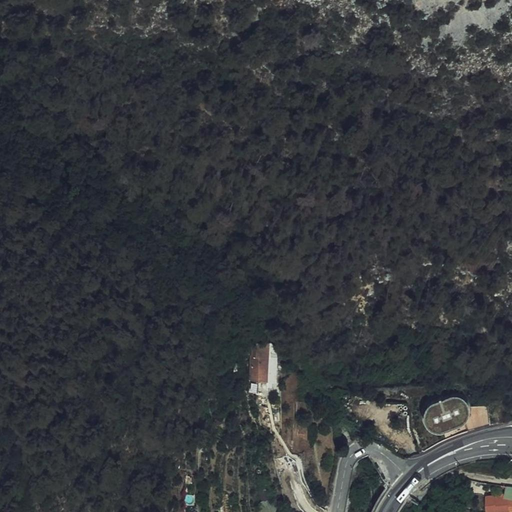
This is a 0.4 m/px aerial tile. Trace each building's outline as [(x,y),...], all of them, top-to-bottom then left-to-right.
[(268,352),(252,352),(251,381),(268,381),(268,352)] [(362,401),(355,412),(368,420),(375,409),(362,401)] [(467,424),(474,423),(472,414),(466,416),(467,424)] [(296,423),(297,443),(306,442),(305,422),(296,423)] [(284,491),(289,507),(303,502),(298,486),(284,491)] [(511,511),(511,486),(506,486),(505,497),(504,496),(503,498),(495,499),(495,496),(486,498),(488,510),(488,511),(511,511)] [(157,492),(156,492),(154,493),(154,494),(153,496),(154,498),(154,499),(156,500),(157,501),(159,500),(160,500),(162,498),(162,497),(162,495),(162,494),(160,493),(159,492),(157,492)]
